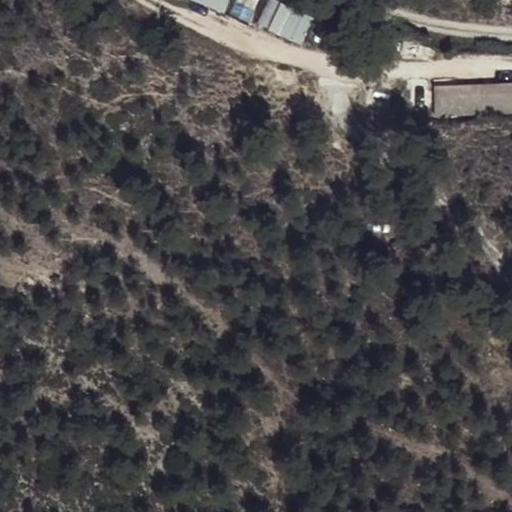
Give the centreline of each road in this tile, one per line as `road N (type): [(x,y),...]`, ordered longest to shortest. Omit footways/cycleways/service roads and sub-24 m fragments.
road 1 (track): [(511,67),(337,74),(235,43),(155,0)]
road 2 (track): [(337,74),(333,106),(511,282)]
road 3 (track): [(383,0),(511,35)]
